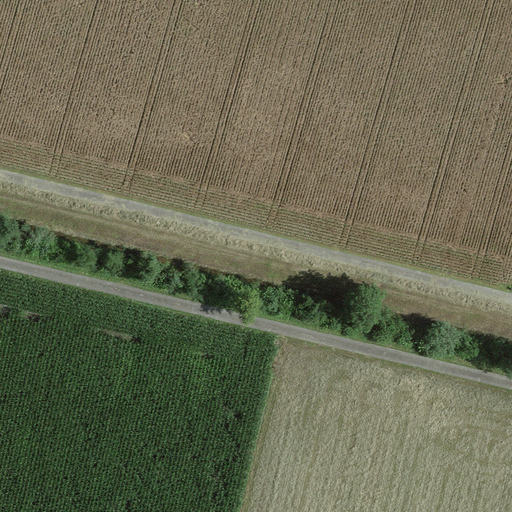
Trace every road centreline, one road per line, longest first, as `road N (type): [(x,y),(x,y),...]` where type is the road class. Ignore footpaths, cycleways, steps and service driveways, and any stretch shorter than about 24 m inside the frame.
road 1 (track): [(0,174),(511,299)]
road 2 (track): [(511,385),(0,262)]
